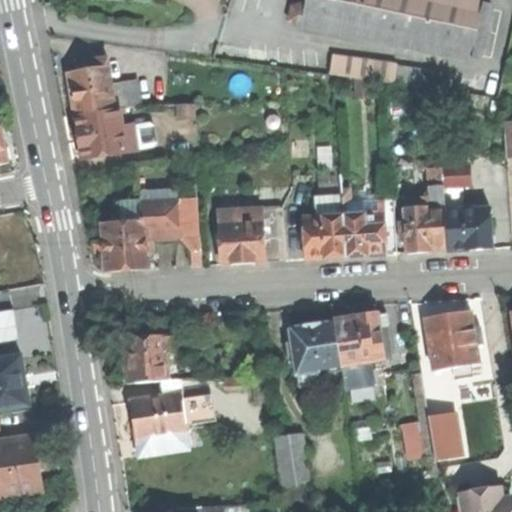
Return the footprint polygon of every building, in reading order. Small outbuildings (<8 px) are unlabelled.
[(330,35),(406,50),(416,0),(311,0),(309,9),(334,14),(330,35)] [(475,0),(416,0),(406,50),(464,62),(480,58),(489,10),(478,1),(475,0)] [(329,38),(330,35),(334,14),(309,9),(302,8),(293,11),(291,24),(299,32),(329,38)] [(72,98),(76,119),(115,112),(111,87),(106,59),(77,65),(79,75),(69,77),(72,98)] [(333,59),(330,78),(393,87),(395,69),(333,59)] [(137,83),(111,87),(115,112),(121,111),(141,107),(137,83)] [(179,108),(179,122),(195,121),(195,108),(179,108)] [(80,142),(84,163),(140,153),(139,151),(135,127),(124,129),(121,111),(115,112),(76,119),(80,142)] [(152,125),(135,127),(139,151),(155,149),(158,145),(155,128),(152,125)] [(2,129),(0,129),(0,164),(9,163),(5,145),(2,129)] [(429,171),(431,200),(432,209),(446,208),(444,170),(429,171)] [(455,170),(444,170),(446,208),(446,214),(458,213),(456,183),(455,170)] [(471,171),(455,170),(456,183),(472,186),(471,171)] [(322,200),(323,220),(346,218),(345,210),(345,199),(322,200)] [(405,202),(405,211),(432,209),(431,200),(405,202)] [(184,202),(144,204),(145,223),(148,223),(148,235),(186,234),(184,202)] [(125,205),(126,224),(145,223),(144,204),(125,205)] [(364,208),(355,209),(356,218),(364,217),(364,208)] [(408,243),(409,256),(421,255),(431,255),(431,253),(448,252),(446,214),(446,208),(432,209),(405,211),(406,224),(401,224),(402,244),(408,243)] [(355,209),(345,210),(346,218),(356,218),(355,209)] [(285,211),(265,212),(265,225),(267,263),(288,262),(285,211)] [(491,211),(458,213),(446,214),(448,252),(449,254),(472,252),(493,251),(491,211)] [(222,214),(223,227),(265,225),(265,212),(222,214)] [(356,218),(346,218),(348,259),(369,258),(389,257),(386,216),(364,217),(356,218)] [(327,261),(348,259),(346,218),(323,220),(307,221),(309,262),(327,261)] [(107,248),(108,273),(150,271),(149,244),(148,235),(148,223),(145,223),(126,224),(106,225),(107,248)] [(223,227),(225,266),(246,265),(267,264),(267,263),(265,225),(223,227)] [(186,242),(186,234),(148,235),(149,244),(186,242)] [(0,342),(19,341),(16,310),(0,311),(0,342)] [(450,318),(429,321),(436,373),(457,370),(458,382),(476,380),(474,367),(482,366),(479,347),(486,346),(483,331),(476,332),(474,315),(450,318)] [(357,321),(337,324),(344,371),(347,389),(374,385),(371,362),(393,359),(390,336),(382,337),(379,318),(357,321)] [(298,365),(301,390),(324,387),(322,374),(344,371),(337,324),(314,328),(293,331),(295,345),(288,346),(291,366),(298,365)] [(163,384),(171,384),(170,367),(169,355),(176,355),(175,339),(127,342),(128,364),(129,386),(163,384)] [(0,411),(30,407),(26,386),(22,358),(0,361),(0,411)] [(181,367),(170,367),(171,384),(182,383),(181,367)] [(423,429),(432,428),(431,419),(424,376),(415,377),(423,429)] [(267,378),(242,379),(242,389),(267,387),(267,378)] [(226,380),(226,390),(242,389),(242,379),(226,380)] [(192,383),(182,383),(171,384),(163,384),(165,400),(183,398),(193,397),(192,383)] [(140,442),(142,459),(190,452),(187,435),(189,435),(183,398),(165,400),(134,405),(137,428),(139,442),(140,442)] [(459,415),(431,419),(432,428),(438,462),(465,457),(459,415)] [(402,424),(411,461),(427,457),(418,420),(402,424)] [(0,497),(43,491),(39,465),(35,436),(1,441),(0,441),(0,497)] [(305,437),(278,440),(284,489),(312,486),(305,437)] [(511,511),(511,492),(511,485),(457,491),(459,511),(511,511)]
